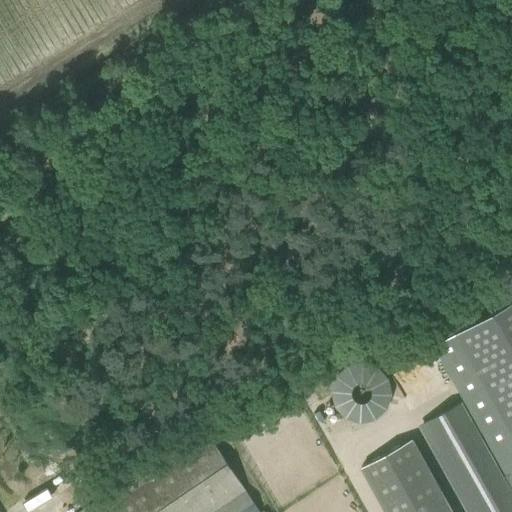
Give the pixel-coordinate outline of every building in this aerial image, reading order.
[(511,485),(511,302),(434,346),(506,475),(511,485)] [(391,412),(380,361),(327,372),(338,423),(391,412)] [(511,490),(511,485),(506,475),(503,477),(461,403),(423,425),(471,511),(511,511),(511,493),(511,491),(511,490)] [(361,467),(363,469),(386,511),(450,511),(411,439),(361,467)] [(264,511),(265,511),(263,511),(260,511),(245,490),(213,441),(107,511),(264,511)]
